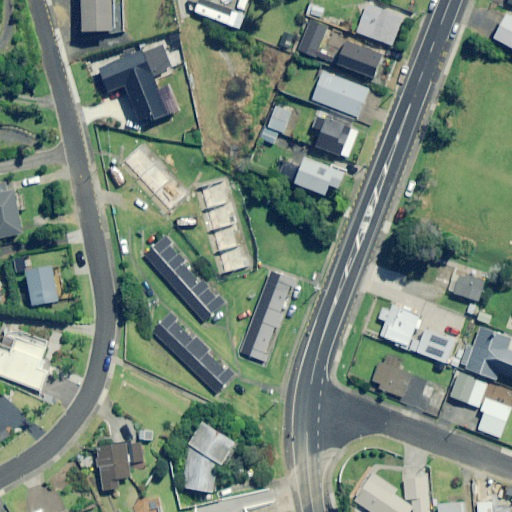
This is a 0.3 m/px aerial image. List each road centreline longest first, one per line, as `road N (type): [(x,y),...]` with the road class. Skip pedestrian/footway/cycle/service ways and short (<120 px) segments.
road 1 (residential): [(35,0),(100,268),(105,333),(89,395),(68,429),(0,477)]
road 2 (secondary): [(308,398),(334,301),(450,0)]
road 3 (residential): [(308,398),(511,468)]
